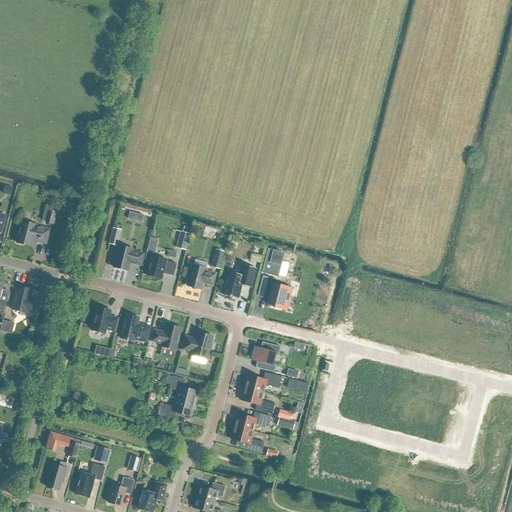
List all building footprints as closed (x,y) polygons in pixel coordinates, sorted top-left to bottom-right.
[(13,188),(4,186),(2,194),(11,196),(13,188)] [(46,205),(42,221),(45,221),(45,223),(54,225),(56,214),(55,214),(57,208),(46,205)] [(129,220),(144,222),(145,212),(130,210),(129,220)] [(46,244),(50,229),(36,226),(37,225),(21,221),(16,242),(31,246),(33,241),(46,244)] [(117,246),(121,230),(112,228),(108,244),(117,246)] [(201,239),(203,231),(196,229),(194,237),(201,239)] [(186,246),(189,234),(180,231),(177,243),(186,246)] [(152,236),(148,250),(156,252),(160,238),(152,236)] [(141,265),(144,254),(133,251),(133,249),(119,246),(113,267),(128,271),(130,263),(141,265)] [(262,272),(278,276),(283,253),(268,249),(262,272)] [(175,258),(177,252),(169,250),(168,257),(175,258)] [(214,255),(211,267),(220,269),(223,257),(214,255)] [(173,276),(176,263),(166,261),(166,260),(151,256),(146,275),(142,274),(151,277),(151,276),(162,279),(163,273),(173,276)] [(281,270),(288,271),(290,262),(284,260),(281,270)] [(212,285),(215,274),(206,271),(206,269),(192,265),(187,286),(201,289),(203,283),(212,285)] [(251,288),(256,268),(242,265),(240,274),(228,271),(222,295),(238,299),(242,285),(251,288)] [(292,312),(286,310),(292,288),(276,283),(277,280),(263,277),(258,296),(268,298),(267,304),(274,306),(274,308),(292,312)] [(394,284),(383,281),(378,302),(388,305),(394,284)] [(31,313),(35,298),(30,297),(32,290),(17,286),(11,309),(26,313),(27,312),(31,313)] [(354,300),(347,327),(364,331),(366,322),(378,325),(381,311),(370,308),(371,304),(354,300)] [(115,332),(118,318),(109,316),(111,311),(97,307),(91,330),(105,334),(106,329),(115,332)] [(146,342),(150,327),(138,324),(139,318),(126,314),(120,338),(133,341),(134,339),(146,342)] [(0,331),(11,334),(14,323),(2,320),(1,325),(0,330),(0,331)] [(399,322),(393,343),(406,346),(411,325),(399,322)] [(433,339),(429,352),(445,356),(447,349),(449,350),(451,343),(449,342),(450,335),(441,333),(443,327),(430,323),(426,337),(433,339)] [(176,350),(181,328),(167,325),(165,332),(154,329),(151,341),(162,344),(161,346),(176,350)] [(474,331),(471,345),(477,347),(474,360),(489,364),(491,357),(493,357),(495,351),(493,350),(494,343),(485,341),(487,334),(474,331)] [(210,343),(212,336),(197,332),(196,339),(185,336),(182,350),(192,352),(192,354),(207,358),(209,350),(211,350),(212,344),(210,343)] [(278,354),(280,347),(262,342),(260,348),(254,346),(251,360),(257,361),(255,367),(273,372),(275,365),(273,365),(276,353),(278,354)] [(511,349),(505,347),(501,360),(511,363),(511,349)] [(191,371),(178,368),(177,373),(189,376),(191,371)] [(286,376),(297,379),(298,372),(288,369),(286,376)] [(243,387),(263,393),(265,386),(267,385),(278,388),(278,389),(281,377),(265,372),(263,379),(247,375),(246,380),(245,380),(243,387)] [(175,399),(196,404),(198,396),(197,396),(198,391),(182,387),(184,379),(185,379),(173,376),(169,389),(175,390),(177,393),(175,399)] [(261,399),(263,393),(243,387),(241,395),(242,395),(240,400),(256,404),(255,410),(272,415),(274,404),(263,401),(261,399)] [(157,402),(158,395),(151,393),(149,400),(157,402)] [(194,412),(196,404),(175,399),(173,405),(171,406),(161,403),(160,403),(157,415),(174,419),(176,412),(192,417),(193,412),(194,412)] [(293,419),(294,410),(281,408),(279,417),(293,419)] [(233,426),(253,431),(254,425),(257,424),(268,427),(271,416),(254,412),(253,418),(237,414),(235,418),(233,426)] [(509,418),(492,413),(486,440),(495,442),(493,449),(489,448),(487,456),(507,461),(509,453),(508,453),(510,446),(502,444),(509,418)] [(279,425),(295,428),(296,423),(280,419),(279,425)] [(251,438),(253,431),(233,426),(231,434),(230,439),(246,443),(244,450),(261,454),(264,442),(264,443),(253,440),(251,438)] [(59,443),(71,446),(74,436),(51,430),(47,447),(57,450),(59,443)] [(315,447),(312,461),(319,463),(320,457),(332,460),(337,442),(324,439),(322,449),(315,447)] [(332,460),(330,466),(335,467),(336,461),(343,463),(347,445),(337,442),(332,460)] [(75,457),(79,445),(72,443),(69,455),(75,457)] [(347,445),(343,463),(349,465),(348,471),(352,472),(358,448),(347,445)] [(107,463),(111,450),(97,446),(93,460),(106,463),(107,463)] [(278,457),(279,450),(270,448),(268,455),(278,457)] [(358,448),(352,472),(356,473),(358,467),(364,468),(369,450),(358,448)] [(369,450),(364,468),(376,471),(375,474),(382,476),(385,463),(379,461),(381,454),(369,450)] [(141,459),(131,456),(127,470),(137,472),(141,459)] [(391,465),(387,479),(394,480),(395,477),(406,480),(411,462),(399,459),(397,467),(391,465)] [(66,468),(68,464),(61,462),(60,466),(52,464),(47,478),(49,479),(46,487),(59,490),(61,482),(63,483),(67,468),(66,468)] [(411,462),(406,480),(417,483),(416,486),(423,488),(426,474),(420,472),(422,465),(411,462)] [(101,481),(105,467),(93,464),(90,475),(81,472),(75,494),(89,498),(94,479),(101,481)] [(430,475),(426,489),(433,490),(434,487),(445,490),(449,472),(438,469),(436,477),(430,475)] [(449,472),(445,490),(456,493),(455,496),(461,498),(465,484),(459,482),(461,475),(449,472)] [(130,494),(134,480),(123,477),(120,486),(114,484),(108,503),(120,506),(124,493),(130,494)] [(469,505),(475,507),(477,501),(486,503),(492,482),(476,478),(469,505)] [(162,501),(165,488),(166,485),(156,482),(153,493),(143,490),(138,508),(150,511),(152,511),(156,499),(162,501)] [(196,496),(215,502),(217,496),(222,497),(225,486),(213,482),(211,488),(200,485),(196,496)] [(213,508),(215,502),(196,496),(193,508),(205,511),(204,511),(217,511),(218,510),(213,508)]
